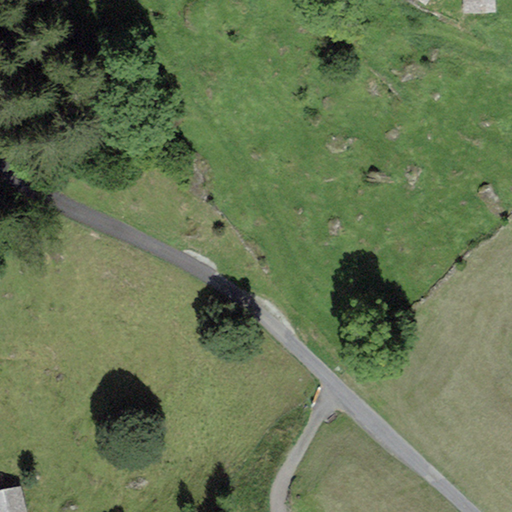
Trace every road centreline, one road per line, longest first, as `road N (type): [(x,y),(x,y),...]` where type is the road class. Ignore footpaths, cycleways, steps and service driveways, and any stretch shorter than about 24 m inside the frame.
road 1 (residential): [(0,170),(198,269),(243,300),(473,511)]
road 2 (track): [(336,388),(280,482),(279,511)]
